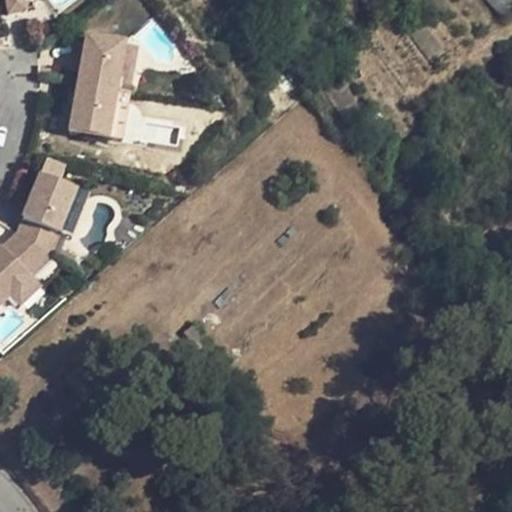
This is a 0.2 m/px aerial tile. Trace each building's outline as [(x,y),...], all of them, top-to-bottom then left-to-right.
[(3,0),(4,9),(26,6),(25,0),(3,0)] [(511,0),(485,0),(501,19),(511,9),(511,0)] [(413,17),(400,26),(431,65),(444,55),(413,17)] [(81,75),(79,88),(117,95),(126,48),(87,42),(83,65),(81,75)] [(76,64),(74,73),(81,75),(83,65),(76,64)] [(356,111),(326,65),(307,78),(339,124),(356,111)] [(117,95),(79,88),(70,135),(108,142),(117,95)] [(132,98),(117,95),(108,142),(123,145),(132,98)] [(77,195),(41,179),(23,222),(59,238),(77,195)] [(77,195),(59,238),(72,244),(91,202),(77,195)] [(23,222),(17,236),(50,259),(59,238),(23,222)] [(17,236),(0,251),(0,305),(23,285),(50,259),(17,236)] [(46,284),(36,273),(16,292),(25,303),(46,284)] [(189,320),(179,329),(188,340),(199,331),(189,320)]
